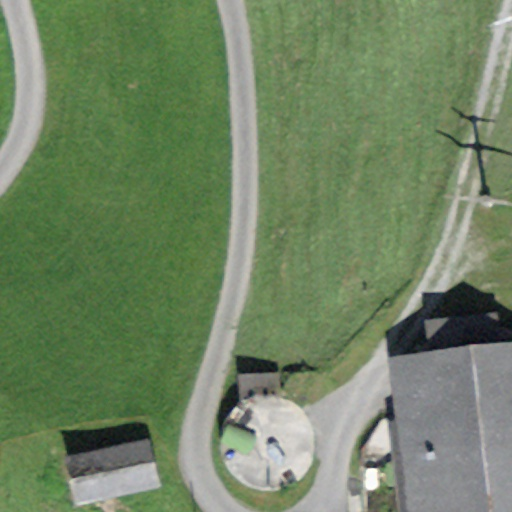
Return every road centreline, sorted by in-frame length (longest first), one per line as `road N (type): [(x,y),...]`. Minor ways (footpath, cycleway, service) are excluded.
road 1 (track): [(511,15),(447,263),(352,421),(328,511)]
road 2 (unclassified): [(226,511),(204,486),(198,441),(242,250),(243,86),(228,0)]
road 3 (unclassified): [(16,0),(33,88),(0,177)]
